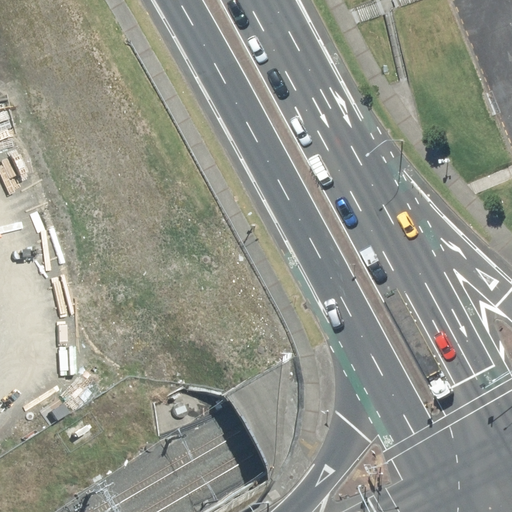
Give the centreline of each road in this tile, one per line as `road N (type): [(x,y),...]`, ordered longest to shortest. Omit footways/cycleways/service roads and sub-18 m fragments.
road 1 (secondary): [(374,356),(176,0)]
road 2 (secondary): [(270,0),(398,227)]
road 3 (secondary): [(398,227),(511,443)]
road 4 (motorway): [(291,511),(343,446),(374,356)]
road 5 (secondary): [(440,487),(374,356)]
road 6 (secondary): [(398,227),(511,305)]
